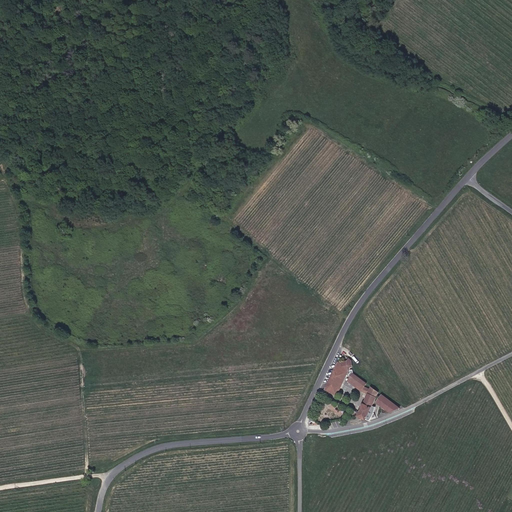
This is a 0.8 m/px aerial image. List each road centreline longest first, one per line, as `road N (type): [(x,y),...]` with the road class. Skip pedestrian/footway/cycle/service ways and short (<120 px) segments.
road 1 (tertiary): [(467,175),(356,307),(298,431)]
road 2 (tertiary): [(298,431),(162,446),(113,474),(100,511)]
road 3 (unclassified): [(298,431),(390,417),(511,354)]
